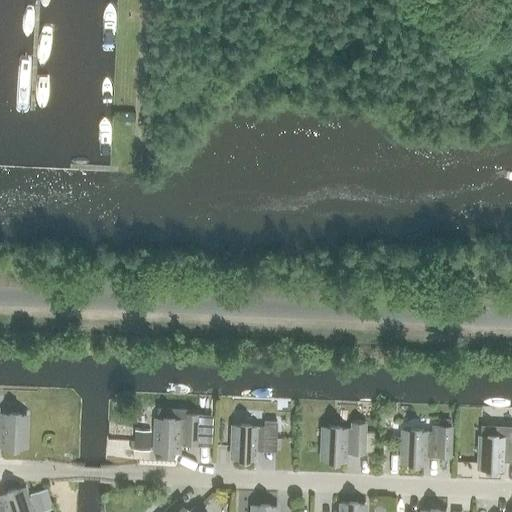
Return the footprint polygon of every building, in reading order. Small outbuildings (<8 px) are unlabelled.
[(0,438),(1,439),(1,446),(25,447),(26,416),(0,414),(0,438)] [(156,419),(154,451),(178,452),(179,444),(197,445),(198,415),(185,414),(185,420),(156,419)] [(264,421),(263,429),(276,429),(277,422),(264,421)] [(322,428),(321,460),(345,461),(345,453),(363,454),(363,453),(364,433),(364,424),(351,423),(351,429),(322,428)] [(232,426),(231,458),(255,459),(255,451),(261,452),(263,427),(232,426)] [(449,457),(450,434),(451,427),(437,426),(432,426),(432,432),(401,431),(400,463),(424,464),(424,456),(449,457)] [(134,430),(133,449),(151,450),(151,430),(134,430)] [(479,437),(478,469),(501,470),(502,459),(508,459),(508,462),(511,462),(511,432),(508,432),(508,438),(479,437)] [(373,453),(374,433),(364,433),(363,453),(373,453)] [(474,473),(474,448),(460,448),(460,473),(474,473)] [(3,503),(0,504),(0,511),(31,511),(24,489),(1,496),(3,503)] [(46,490),(32,495),(36,509),(50,505),(46,490)] [(197,511),(195,508),(190,511),(187,511),(177,500),(164,511),(197,511)]
